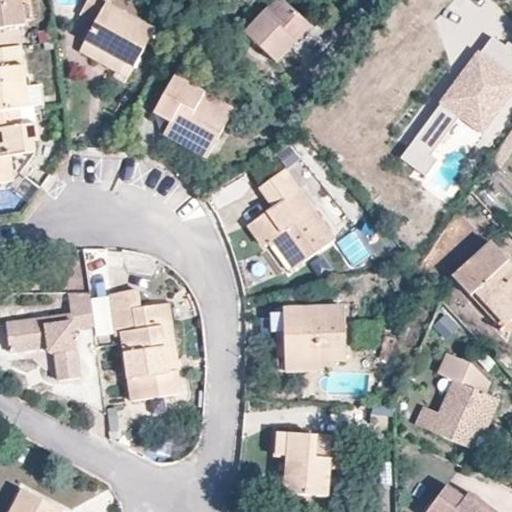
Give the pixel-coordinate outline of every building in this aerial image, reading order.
[(0,0),(0,49),(20,46),(18,27),(25,26),(24,23),(21,0),(0,0)] [(31,21),(28,0),(21,0),(24,23),(31,21)] [(94,24),(84,43),(132,69),(153,30),(108,4),(109,0),(88,0),(79,15),(94,24)] [(296,43),(310,27),(281,0),(273,0),(243,33),(276,63),(296,43)] [(317,33),(310,27),(296,43),(302,49),(317,33)] [(511,101),(511,51),(491,36),(398,163),(425,183),(440,162),(431,156),(460,116),(487,136),(511,101)] [(132,69),(84,43),(79,54),(126,80),(132,69)] [(26,88),(20,46),(0,49),(0,111),(28,108),(26,88)] [(154,113),(170,122),(190,134),(183,147),(206,160),(234,110),(175,77),(154,113)] [(34,86),(26,88),(28,108),(37,106),(34,86)] [(42,123),(40,106),(37,106),(28,108),(0,111),(0,183),(14,182),(10,157),(36,152),(34,125),(42,123)] [(190,134),(170,122),(163,135),(183,147),(190,134)] [(511,149),(511,127),(501,145),(511,152),(511,149)] [(258,189),(268,201),(276,196),(283,204),(275,210),(273,208),(248,226),(262,247),(271,240),(280,233),(302,263),(335,240),(284,171),(258,189)] [(276,196),(268,201),(273,208),(275,210),(283,204),(276,196)] [(293,270),(302,263),(280,233),(271,240),(293,270)] [(453,277),(471,297),(474,293),(490,311),(497,305),(511,321),(511,319),(511,266),(491,244),(453,277)] [(335,283),(311,289),(312,303),(337,301),(335,283)] [(90,304),(88,288),(68,292),(69,304),(90,304)] [(156,327),(153,306),(141,308),(138,292),(109,296),(115,337),(122,336),(132,401),(182,393),(179,371),(170,372),(164,326),(156,327)] [(474,293),(471,297),(501,330),(511,321),(497,305),(490,311),(474,293)] [(73,329),(93,327),(90,304),(69,304),(71,311),(5,321),(11,350),(45,345),(52,349),(57,380),(78,377),(73,329)] [(169,304),(153,306),(156,327),(164,326),(170,372),(179,371),(169,304)] [(283,310),(286,364),(323,363),(346,363),(343,307),(283,310)] [(471,449),(478,434),(486,415),(492,418),(500,401),(486,394),(490,384),(471,364),(449,355),(440,375),(454,381),(438,415),(424,408),(417,426),(471,449)] [(323,363),(286,364),(286,373),(324,372),(323,363)] [(370,414),(371,407),(351,406),(350,442),(370,443),(370,428),(370,414)] [(105,409),(108,425),(118,423),(116,407),(105,409)] [(486,415),(478,434),(484,436),(492,418),(486,415)] [(346,438),(276,432),(275,456),(286,457),(283,493),(329,497),(331,469),(344,470),(346,438)] [(494,511),(469,493),(464,499),(446,487),(427,511),(494,511)] [(62,511),(63,510),(21,488),(9,511),(62,511)]
